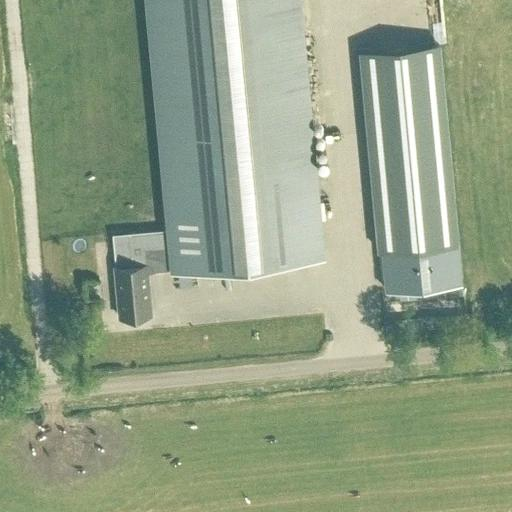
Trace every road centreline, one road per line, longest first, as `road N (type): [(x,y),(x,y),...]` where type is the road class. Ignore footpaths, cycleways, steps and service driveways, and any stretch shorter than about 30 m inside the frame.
road 1 (unclassified): [(0,395),(511,347)]
road 2 (unknown): [(318,0),(348,363)]
